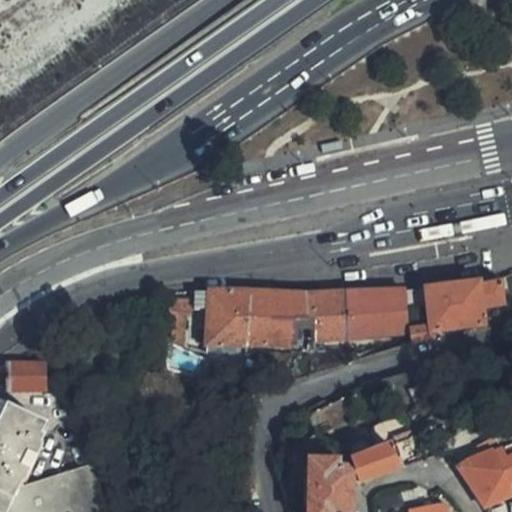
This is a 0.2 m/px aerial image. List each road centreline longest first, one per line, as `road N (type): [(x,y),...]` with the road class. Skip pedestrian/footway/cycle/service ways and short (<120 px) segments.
road 1 (secondary): [(0,349),(42,317),(123,282),(511,201)]
road 2 (secondary): [(511,150),(133,237),(0,300)]
road 3 (primary): [(0,253),(410,0)]
road 4 (primary): [(0,218),(316,0)]
road 5 (residential): [(511,333),(313,387),(273,409),(263,462),(276,511)]
road 6 (primary): [(283,0),(0,197)]
road 7 (primary): [(222,0),(0,162)]
road 8 (residential): [(363,511),(370,488),(434,469),(470,511)]
